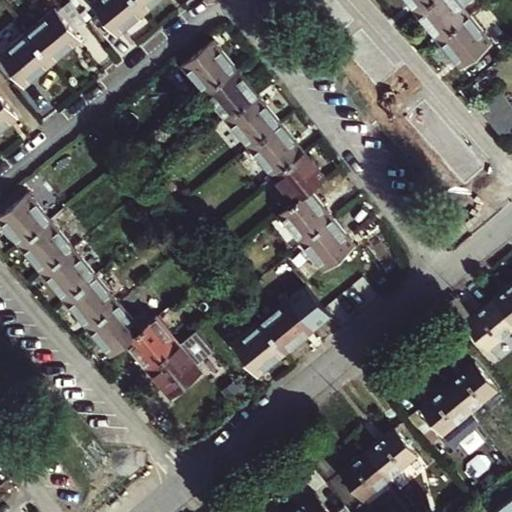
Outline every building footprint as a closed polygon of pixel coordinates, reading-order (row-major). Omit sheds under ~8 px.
[(75,32),(88,22),(69,0),(64,0),(55,7),(75,32)] [(135,0),(98,0),(93,4),(117,35),(145,12),(135,0)] [(135,0),(145,12),(159,0),(135,0)] [(406,0),(417,12),(431,0),(406,0)] [(431,0),(417,12),(439,39),(470,14),(463,5),(469,0),(431,0)] [(80,37),(75,32),(55,7),(26,31),(51,61),(80,37)] [(491,40),(470,14),(439,39),(461,65),(491,40)] [(51,61),(26,31),(0,52),(0,56),(23,84),(51,61)] [(182,65),(202,90),(234,64),(213,39),(182,65)] [(202,90),(225,118),(257,92),(234,64),(202,90)] [(477,107),(500,134),(511,122),(511,104),(498,88),(477,107)] [(0,92),(0,130),(18,116),(0,92)] [(257,92),(225,118),(248,146),(279,120),(257,92)] [(279,120),(248,146),(272,174),(303,148),(279,120)] [(303,148),(272,174),(294,201),(309,188),(325,175),(303,148)] [(290,226),(302,240),(332,215),(309,188),(294,201),(279,213),(290,226)] [(0,214),(0,220),(18,242),(49,216),(29,191),(0,214)] [(355,242),(332,215),(302,240),(324,267),(355,242)] [(18,242),(41,270),(72,244),(49,216),(18,242)] [(280,234),(292,248),(302,240),(290,226),(280,234)] [(41,270),(64,298),(95,272),(72,244),(41,270)] [(95,272),(64,298),(87,326),(118,300),(95,272)] [(511,321),(511,282),(493,297),(511,321)] [(307,283),(261,319),(286,350),(314,327),(308,319),(325,305),(307,283)] [(511,327),(511,321),(493,297),(474,313),(459,294),(443,308),(463,332),(469,327),(487,348),(511,327)] [(109,353),(125,340),(156,315),(140,295),(124,308),(118,300),(87,326),(109,353)] [(125,340),(147,368),(178,342),(156,315),(125,340)] [(286,350),(261,319),(233,342),(258,373),(286,350)] [(178,342),(147,368),(169,395),(200,369),(196,365),(215,349),(197,327),(178,342)] [(475,360),(449,382),(471,408),(498,387),(475,360)] [(442,432),(471,408),(449,382),(420,405),(442,432)] [(484,424),(471,408),(442,432),(455,448),(484,424)] [(396,425),(368,448),(390,474),(418,452),(396,425)] [(390,474),(368,448),(340,470),(362,497),(390,474)] [(333,511),(316,491),(289,511),(333,511)] [(495,511),(511,511),(511,497),(495,511)]
